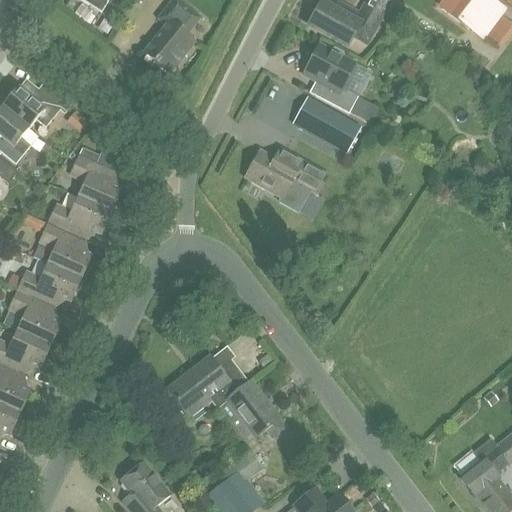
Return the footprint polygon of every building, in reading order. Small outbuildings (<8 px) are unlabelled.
[(104,0),(80,0),(80,1),(101,15),(108,4),(104,0)] [(186,37),(200,19),(176,0),(173,0),(157,21),(166,28),(143,56),(168,76),(194,44),(186,37)] [(352,39),(367,47),(392,0),(366,0),(357,16),(354,14),(350,21),(321,4),(315,14),(310,12),(304,22),(309,25),(307,28),(346,49),(352,39)] [(494,0),(456,0),(446,14),(473,33),(495,0),(494,0)] [(502,17),(487,37),(493,42),(502,49),(511,34),(511,24),(510,23),(502,17)] [(329,53),(319,47),(303,76),(318,84),(320,89),(314,99),(348,117),(357,99),(347,94),(352,84),(350,80),(347,79),(354,66),(342,60),(343,58),(342,55),(334,50),(330,52),(329,53)] [(1,109),(29,131),(36,122),(45,129),(60,111),(65,115),(70,108),(48,90),(43,96),(42,95),(34,105),(16,90),(1,109)] [(360,128),(308,99),(293,126),(346,155),(360,128)] [(29,131),(1,109),(0,110),(0,138),(4,142),(0,147),(0,154),(15,166),(28,150),(19,143),(22,139),(29,131)] [(97,181),(102,170),(113,175),(119,161),(106,143),(95,166),(79,158),(70,177),(85,184),(78,199),(111,214),(121,191),(97,181)] [(327,177),(307,165),(301,176),(260,153),(246,180),(282,200),(279,203),(298,214),(310,193),(316,196),(327,177)] [(0,179),(8,186),(18,174),(0,159),(0,179)] [(494,188),(497,184),(497,183),(504,173),(498,169),(492,166),(485,176),(474,169),(471,173),(494,188)] [(100,237),(111,214),(78,199),(71,214),(56,208),(48,226),(84,242),(89,231),(100,237)] [(79,253),(84,242),(48,226),(40,244),(54,251),(47,266),(80,281),(90,258),(79,253)] [(70,304),(80,281),(47,266),(40,281),(26,275),(17,293),(41,304),(46,293),(70,304)] [(53,309),(41,304),(17,293),(9,311),(24,318),(17,333),(50,348),(60,326),(48,320),(53,309)] [(39,371),(50,348),(17,333),(10,348),(0,343),(0,365),(11,371),(15,360),(39,371)] [(247,387),(247,386),(229,363),(233,359),(225,349),(167,393),(184,415),(207,398),(217,411),(227,402),(247,387)] [(6,382),(11,371),(0,365),(0,406),(19,415),(29,393),(6,382)] [(284,430),(278,422),(249,384),(247,386),(247,387),(227,402),(217,411),(246,448),(266,432),(271,440),(276,440),(283,435),(284,430)] [(0,433),(9,438),(19,415),(0,406),(0,433)] [(511,495),(498,480),(499,479),(495,475),(511,460),(511,431),(495,447),(488,440),(474,453),(480,461),(458,479),(476,500),(478,498),(489,511),(509,511),(511,510),(511,495)] [(229,471),(230,473),(236,480),(242,488),(258,475),(245,458),(229,471)] [(158,511),(156,509),(169,498),(143,465),(120,483),(138,506),(130,511),(158,511)] [(251,511),(229,482),(205,500),(214,511),(251,511)] [(316,493),(295,509),(297,511),(348,511),(337,498),(336,499),(337,499),(326,507),(316,494),(316,493)]
